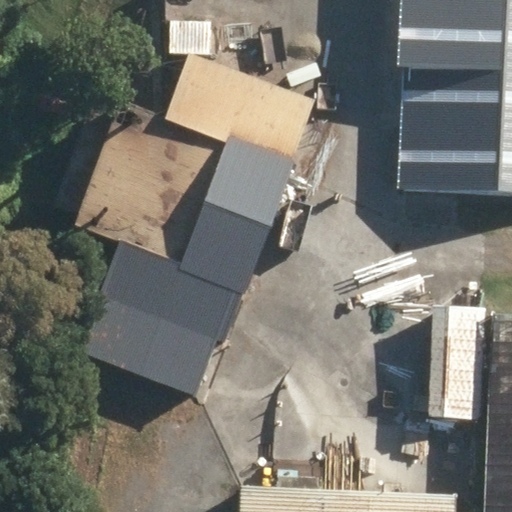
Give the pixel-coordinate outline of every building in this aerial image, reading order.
[(511,0),(414,0),(405,199),(511,203),(511,0)] [(80,363),(197,407),(217,351),(225,352),(242,307),(246,308),(295,176),(291,175),(314,111),(190,65),(166,131),(118,114),(114,124),(94,116),(69,186),(89,193),(71,242),(117,259),(80,363)] [(429,422),(482,423),(485,317),(432,316),(429,422)] [(487,511),(511,511),(511,323),(495,323),(487,511)] [(453,511),(453,507),(240,499),(239,511),(453,511)]
